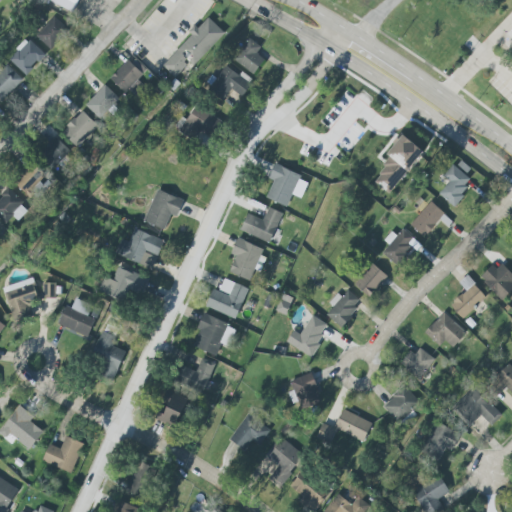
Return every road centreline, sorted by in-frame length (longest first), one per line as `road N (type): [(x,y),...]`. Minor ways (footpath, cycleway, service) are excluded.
road 1 (residential): [(78,511),(240,151),(339,30)]
road 2 (primary): [(243,0),(326,46),(511,178)]
road 3 (residential): [(34,367),(81,412),(192,463),(260,511)]
road 4 (residential): [(511,189),(483,230),(402,306),(359,369)]
road 5 (residential): [(142,0),(0,144)]
road 6 (primary): [(511,149),(404,75)]
